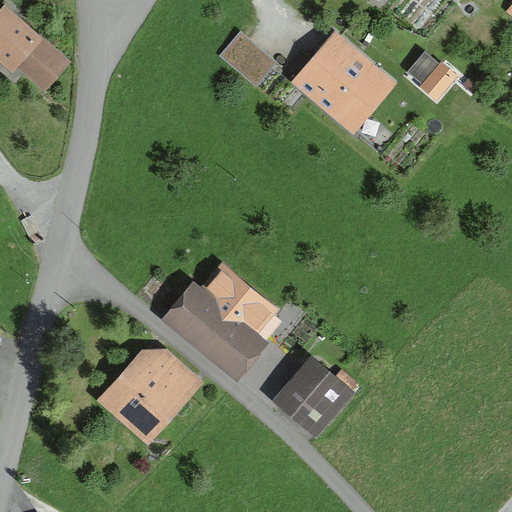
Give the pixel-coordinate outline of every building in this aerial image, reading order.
[(0,52),(6,47),(44,81),(61,62),(4,12),(0,16),(0,52)] [(256,81),(274,60),(243,34),(226,55),(256,81)] [(296,80),(350,126),(381,89),(335,51),(343,41),(334,34),(296,80)] [(407,70),(435,95),(453,74),(430,56),(434,50),(428,45),(407,70)] [(171,317),(225,361),(269,308),(224,271),(203,296),(194,288),(171,317)] [(164,350),(119,403),(148,430),(195,378),(164,350)] [(318,365),(285,404),(317,431),(356,384),(342,372),(335,380),(318,365)]
